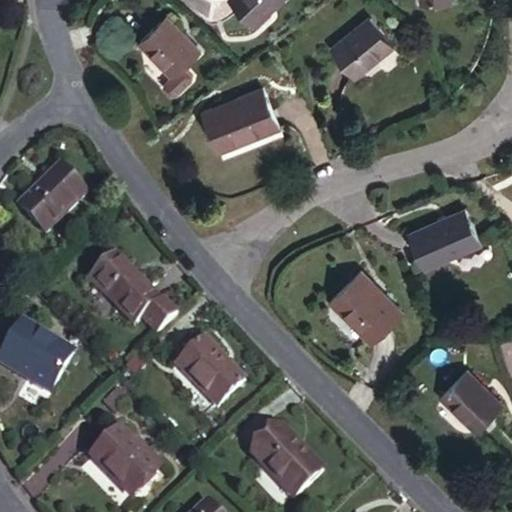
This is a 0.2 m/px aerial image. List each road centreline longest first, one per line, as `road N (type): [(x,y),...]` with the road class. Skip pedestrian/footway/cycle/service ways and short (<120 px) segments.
road 1 (residential): [(206,273),(298,200),(511,133)]
road 2 (residential): [(442,511),(206,273)]
road 3 (residential): [(206,273),(70,82)]
